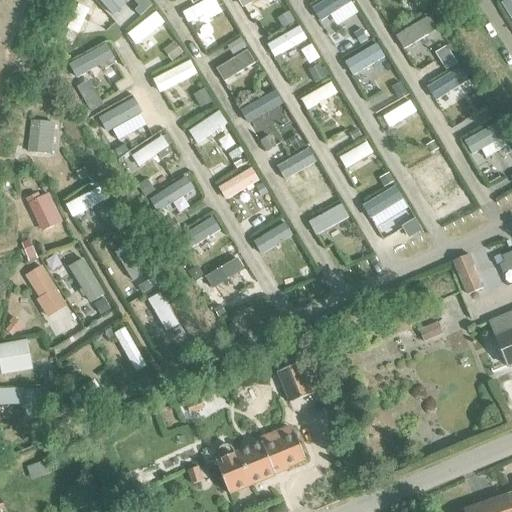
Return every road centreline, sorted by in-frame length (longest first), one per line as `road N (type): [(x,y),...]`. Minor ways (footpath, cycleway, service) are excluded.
road 1 (track): [(162,0),(343,300)]
road 2 (track): [(123,48),(294,323)]
road 3 (track): [(232,0),(397,274)]
road 4 (track): [(295,0),(446,251)]
road 5 (track): [(362,0),(499,226)]
road 6 (unclassified): [(347,511),(511,441)]
road 7 (track): [(25,0),(0,124)]
